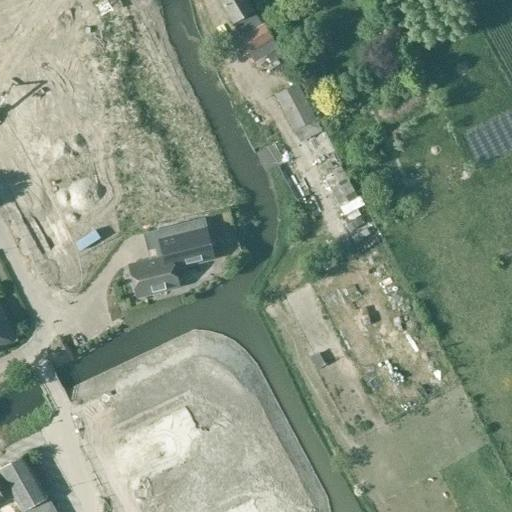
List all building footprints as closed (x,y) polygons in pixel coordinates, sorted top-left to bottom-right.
[(34,0),(18,0),(16,1),(25,19),(34,37),(39,35),(49,29),(40,11),(34,0)] [(54,0),(34,0),(40,11),(49,29),(65,21),(58,8),(56,3),(54,0)] [(73,0),(67,3),(78,26),(91,20),(87,11),(107,1),(106,0),(73,0)] [(262,26),(247,0),(219,0),(242,38),(237,41),(245,55),(272,38),(264,24),(262,26)] [(16,1),(1,9),(10,27),(19,45),(19,44),(23,43),(33,37),(34,37),(25,19),(16,1)] [(1,9),(0,9),(0,47),(3,53),(8,50),(14,47),(19,45),(10,27),(1,9)] [(75,55),(64,60),(69,69),(80,64),(75,55)] [(64,60),(54,66),(58,75),(69,69),(64,60)] [(46,62),(35,68),(38,73),(40,77),(51,71),(49,68),(46,62)] [(26,72),(16,78),(20,87),(31,82),(26,72)] [(39,104),(36,106),(49,131),(51,129),(54,128),(60,125),(63,123),(74,118),(82,114),(88,111),(75,86),(69,89),(64,77),(60,79),(56,81),(45,87),(42,88),(47,100),(42,103),(39,104)] [(16,78),(5,83),(10,93),(20,87),(16,78)] [(297,84),(275,95),(302,146),(323,135),(297,84)] [(61,154),(57,156),(71,184),(77,181),(82,179),(86,177),(94,173),(100,170),(108,166),(110,165),(96,136),(94,137),(86,141),(80,129),(80,130),(57,141),(63,153),(61,154)] [(275,145),(256,153),(264,170),(283,162),(275,145)] [(392,151),(384,156),(394,175),(402,170),(392,151)] [(334,177),(325,182),(338,206),(340,211),(359,202),(341,168),(332,172),(334,177)] [(107,200),(96,205),(109,230),(120,224),(136,216),(142,213),(148,210),(135,186),(130,188),(124,177),(108,185),(101,188),(107,200)] [(163,257),(129,266),(137,297),(179,286),(174,269),(188,265),(213,259),(203,220),(178,226),(157,231),(163,257)] [(346,247),(365,240),(362,230),(343,237),(346,247)] [(0,348),(17,340),(0,305),(0,348)] [(140,451),(126,459),(132,471),(146,463),(153,475),(201,447),(179,410),(132,438),(140,451)] [(24,456),(0,469),(0,473),(20,508),(22,511),(56,511),(48,497),(46,493),(53,489),(36,458),(28,462),(24,456)] [(0,510),(1,511),(14,511),(20,508),(0,473),(0,510)]
